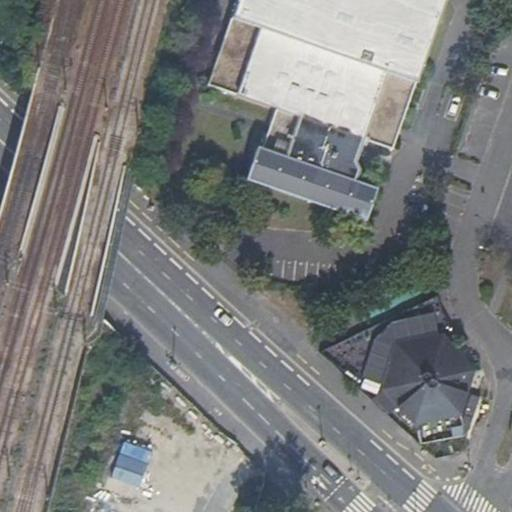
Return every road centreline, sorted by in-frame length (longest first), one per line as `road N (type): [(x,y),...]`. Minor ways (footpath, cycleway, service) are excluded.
road 1 (secondary): [(424,511),(0,119)]
road 2 (secondary): [(0,164),(353,511)]
